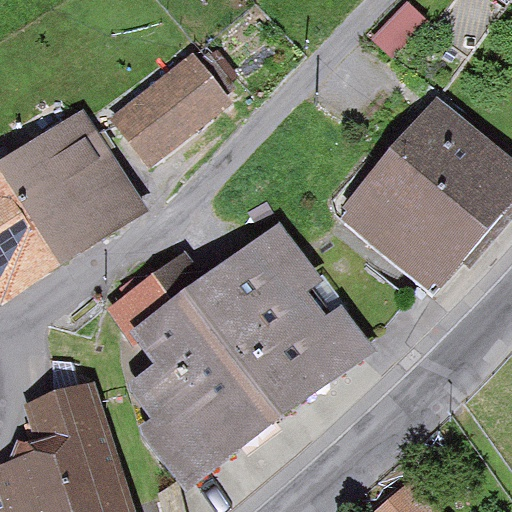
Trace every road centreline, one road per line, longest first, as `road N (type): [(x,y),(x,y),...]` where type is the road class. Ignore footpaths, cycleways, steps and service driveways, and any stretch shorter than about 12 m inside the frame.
road 1 (residential): [(0,394),(381,0)]
road 2 (tertiary): [(511,300),(432,392),(296,511)]
